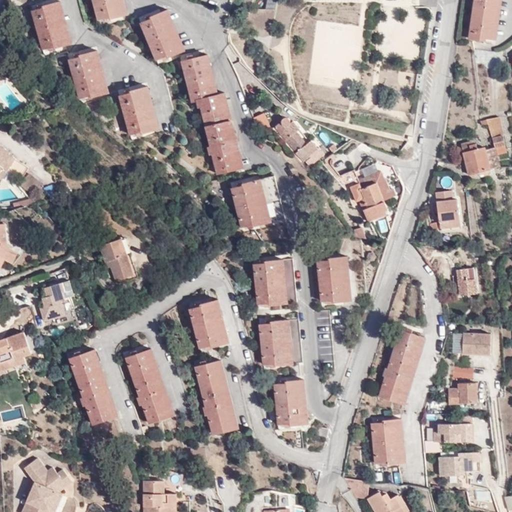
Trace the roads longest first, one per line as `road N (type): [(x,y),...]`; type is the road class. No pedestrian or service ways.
road 1 (residential): [(159,0),(206,30),(245,137),(276,180),(308,413),(337,426)]
road 2 (residential): [(441,0),(418,162),(337,426)]
road 3 (unknown): [(228,90),(335,140),(418,162)]
road 4 (residential): [(167,116),(155,77),(82,37),(71,0)]
